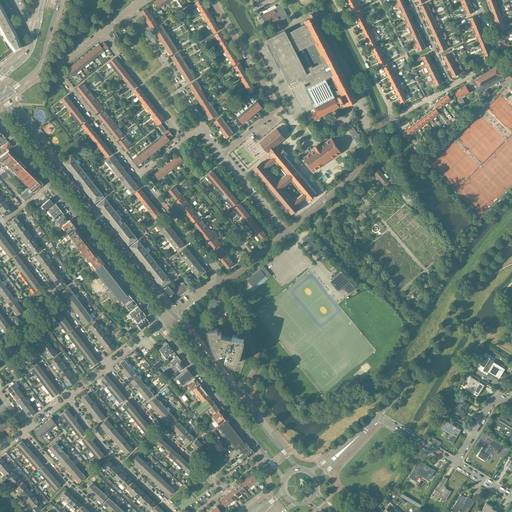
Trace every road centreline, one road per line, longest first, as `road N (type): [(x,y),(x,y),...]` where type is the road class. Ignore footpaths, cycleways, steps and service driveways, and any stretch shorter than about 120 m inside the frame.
road 1 (tertiary): [(173,314),(10,107)]
road 2 (residential): [(387,405),(511,235)]
road 3 (tertiary): [(297,469),(173,314)]
road 4 (residential): [(213,0),(275,104),(221,155)]
road 5 (residential): [(102,32),(57,71),(139,174)]
road 6 (tertiary): [(49,182),(159,324)]
road 7 (residential): [(106,366),(0,225)]
road 8 (residential): [(221,489),(106,366)]
road 9 (tertiary): [(159,324),(264,454)]
road 10 (residential): [(286,232),(347,181),(376,127),(394,116)]
road 11 (residential): [(66,397),(172,511)]
road 12 (residential): [(201,126),(129,10)]
road 13 (residential): [(102,32),(186,137)]
road 14 (residential): [(218,278),(139,174)]
road 15 (residential): [(394,116),(335,0)]
